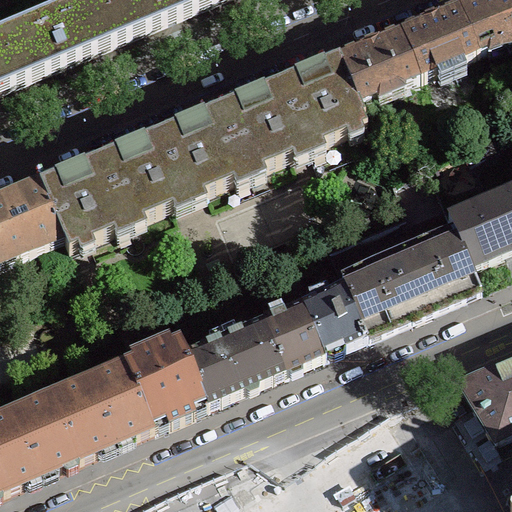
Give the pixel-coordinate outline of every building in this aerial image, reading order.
[(92,0),(89,1),(99,24),(107,20),(110,27),(118,23),(127,44),(142,38),(228,2),(227,0),(92,0)] [(480,61),(511,47),(511,49),(511,0),(491,0),(460,13),(480,61)] [(9,69),(18,65),(26,86),(52,76),(127,44),(118,23),(110,27),(107,20),(99,24),(89,1),(29,27),(0,38),(0,64),(7,62),(9,69)] [(420,86),(480,61),(460,13),(400,38),(420,86)] [(360,111),(420,86),(400,38),(340,63),(360,111)] [(0,97),(26,86),(18,65),(9,69),(7,62),(0,64),(0,97)] [(364,122),(360,111),(340,63),(325,70),(324,68),(295,81),(295,82),(280,88),(309,158),(367,133),(362,123),(364,122)] [(309,158),(280,88),(265,95),(264,93),(235,106),(235,107),(220,114),(249,183),(309,158)] [(175,131),(175,132),(160,139),(189,208),(249,183),(220,114),(205,120),(204,119),(175,131)] [(189,208),(160,139),(145,145),(144,144),(115,156),(115,157),(100,164),(129,233),(189,208)] [(62,241),(69,258),(129,233),(100,164),(85,170),(84,169),(55,181),(55,182),(40,189),(62,241)] [(445,214),(428,175),(394,192),(407,230),(445,214)] [(50,253),(48,247),(62,241),(40,189),(0,205),(0,267),(13,262),(16,267),(50,253)] [(472,215),(474,221),(452,231),(457,243),(471,276),(511,258),(511,205),(509,206),(507,200),(472,215)] [(329,257),(344,292),(368,347),(481,299),(471,276),(457,243),(371,280),(356,245),(329,257)] [(344,292),(303,310),(326,365),(368,347),(344,292)] [(326,365),(303,310),(262,327),(285,382),(289,381),(292,385),(303,380),(302,375),(326,365)] [(285,382),(262,327),(186,359),(209,415),(245,399),(250,403),(259,399),(260,393),(285,382)] [(186,359),(180,346),(125,369),(154,438),(168,432),(169,434),(196,422),(195,421),(209,415),(186,359)] [(511,366),(459,389),(496,449),(511,441),(511,366)] [(50,401),(80,470),(154,438),(125,369),(50,401)] [(0,422),(0,488),(6,502),(80,470),(50,401),(0,422)] [(420,511),(437,500),(388,415),(246,511),(420,511)]
